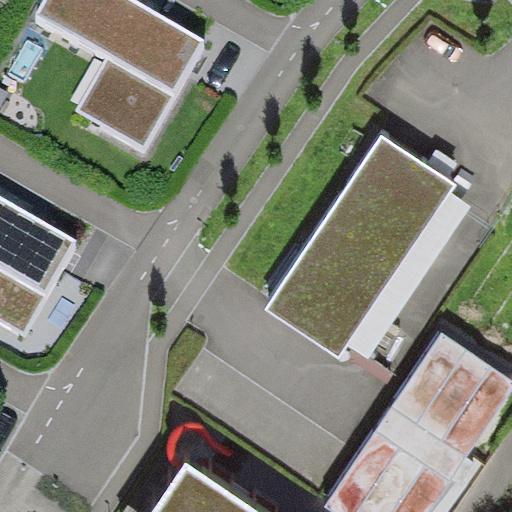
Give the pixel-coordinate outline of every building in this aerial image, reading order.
[(56,0),(43,24),(113,63),(82,120),(148,157),(207,51),(149,19),(115,0),(56,0)] [(383,136),(268,311),(339,358),(454,183),(390,141),(383,136)] [(0,323),(30,339),(77,248),(0,207),(0,323)] [(511,382),(443,336),(330,504),(341,511),(425,511),(511,384),(511,382)] [(261,511),(185,461),(150,511),(261,511)]
